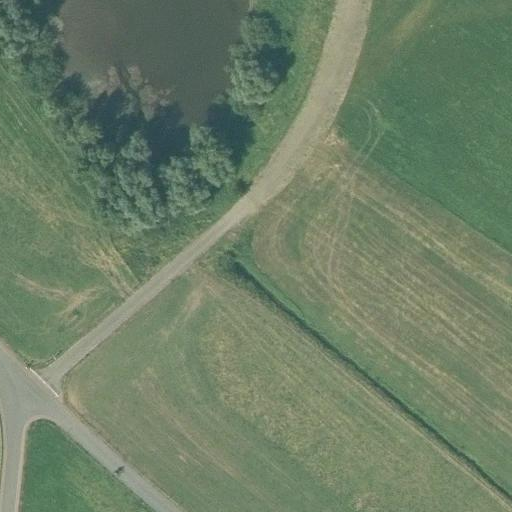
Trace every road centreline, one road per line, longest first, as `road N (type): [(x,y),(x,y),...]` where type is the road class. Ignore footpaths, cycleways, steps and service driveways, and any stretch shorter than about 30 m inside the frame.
road 1 (unclassified): [(26,389),(171,511)]
road 2 (unclassified): [(26,389),(6,511)]
